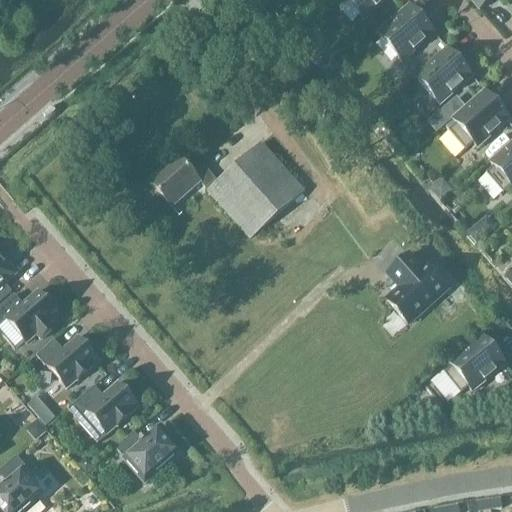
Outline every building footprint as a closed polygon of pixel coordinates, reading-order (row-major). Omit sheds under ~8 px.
[(345,0),(364,21),(387,0),(345,0)] [(469,0),(479,11),(492,0),(469,0)] [(434,35),(410,8),(377,36),(401,64),(434,35)] [(300,40),(297,43),(310,57),(313,55),(321,47),(309,33),(300,40)] [(447,50),(414,79),(439,107),(472,78),(447,50)] [(327,59),(321,66),(329,76),(339,67),(333,60),(327,59)] [(448,133),(465,152),(473,146),(476,150),(509,121),(485,93),(452,122),(456,126),(448,133)] [(511,190),(511,145),(490,165),(493,169),(485,175),(503,195),(510,189),(511,190)] [(218,184),(207,193),(250,241),(304,193),(261,146),(218,184)] [(199,184),(207,193),(218,184),(200,164),(190,173),(177,159),(167,168),(167,169),(162,173),(161,173),(148,184),(170,210),(199,184)] [(431,190),(430,191),(441,204),(442,202),(453,193),(442,180),(431,190)] [(494,229),(486,220),(468,236),(476,245),(494,229)] [(400,289),(386,302),(408,327),(447,292),(425,267),(421,271),(408,257),(387,276),(396,287),(398,286),(400,289)] [(0,303),(11,294),(5,287),(16,277),(0,259),(0,303)] [(53,313),(58,309),(46,295),(41,299),(36,294),(22,306),(14,297),(0,309),(0,326),(5,322),(26,346),(36,337),(40,342),(52,332),(48,327),(57,319),(53,313)] [(451,369),(444,375),(460,396),(468,389),(472,393),(505,366),(482,337),(448,365),(451,369)] [(76,340),(62,352),(54,343),(36,359),(44,368),(45,367),(66,391),(98,364),(93,359),(98,355),(86,341),(81,345),(76,340)] [(78,402),(68,412),(97,445),(138,410),(133,405),(138,401),(126,387),(121,391),(116,386),(102,398),(94,389),(78,402)] [(72,396),(62,405),(68,412),(78,402),(72,396)] [(36,399),(27,407),(45,428),(55,420),(36,399)] [(143,445),(133,435),(115,451),(144,484),(177,455),(166,442),(169,439),(160,430),(143,445)] [(25,470),(16,460),(0,473),(0,487),(2,490),(0,491),(0,511),(30,511),(39,505),(36,501),(40,497),(33,489),(37,485),(27,474),(23,477),(21,474),(25,470)] [(87,460),(78,468),(85,477),(95,469),(87,460)] [(500,500),(488,502),(490,511),(502,510),(500,500)] [(488,511),(490,511),(488,502),(476,504),(477,511),(488,511)]
